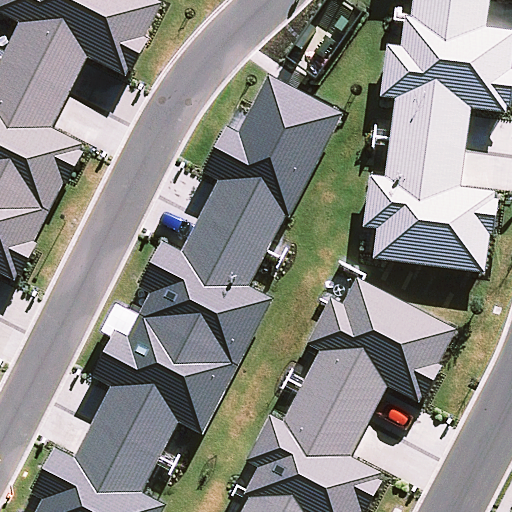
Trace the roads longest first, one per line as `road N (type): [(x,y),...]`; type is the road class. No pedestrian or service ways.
road 1 (residential): [(0,444),(189,70),(269,0)]
road 2 (residential): [(453,511),(511,398)]
